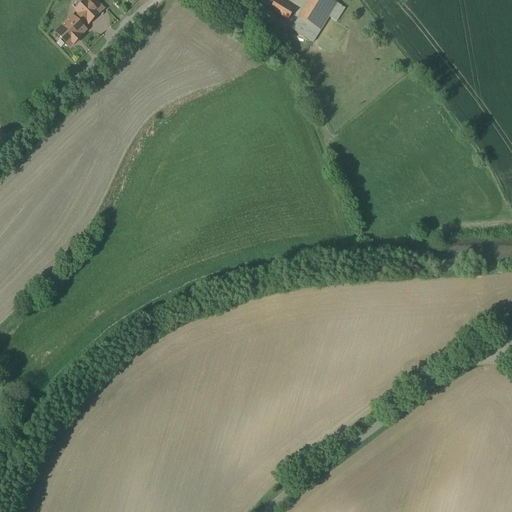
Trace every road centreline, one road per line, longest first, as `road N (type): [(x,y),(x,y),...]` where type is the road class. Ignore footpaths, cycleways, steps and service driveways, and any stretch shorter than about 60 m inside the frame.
road 1 (unclassified): [(265,511),(511,330)]
road 2 (unclassified): [(160,0),(0,156)]
